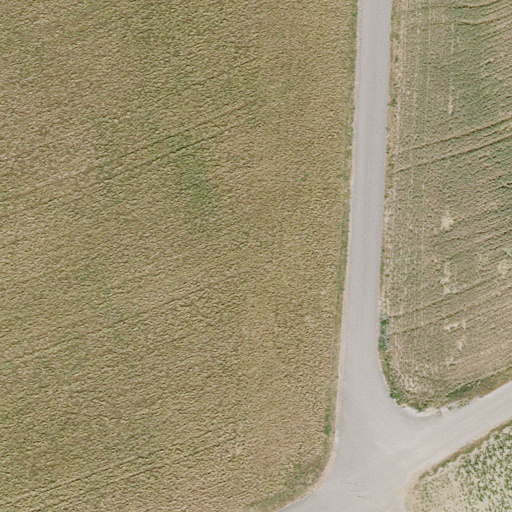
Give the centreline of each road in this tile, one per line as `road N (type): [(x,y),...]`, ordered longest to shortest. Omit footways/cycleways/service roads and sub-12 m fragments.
road 1 (unclassified): [(382,0),(359,487)]
road 2 (unclassified): [(511,399),(359,487)]
